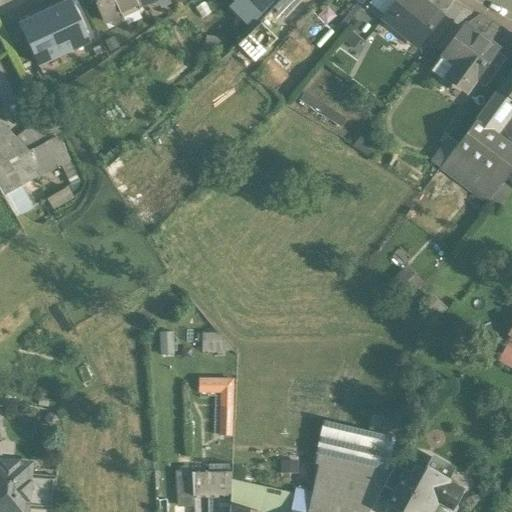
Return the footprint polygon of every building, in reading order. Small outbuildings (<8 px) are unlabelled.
[(38,68),(89,44),(68,0),(17,25),(38,68)] [(137,0),(92,0),(94,2),(93,2),(94,5),(95,4),(104,24),(140,7),(137,0)] [(279,0),(272,9),(285,21),(303,0),(279,0)] [(372,0),(369,4),(385,17),(398,0),(372,0)] [(441,18),(417,0),(398,0),(385,17),(383,19),(417,47),(441,18)] [(235,48),(254,66),(276,43),(258,24),(235,48)] [(495,52),(463,29),(443,57),(431,74),(445,84),(449,78),(467,91),(474,81),(495,52)] [(495,52),(474,81),(485,89),(506,60),(495,52)] [(511,69),(495,93),(511,105),(511,103),(511,69)] [(511,105),(495,93),(468,126),(485,139),(511,105)] [(344,121),(304,94),(299,101),(340,128),(344,121)] [(0,124),(0,193),(14,219),(52,202),(40,181),(27,154),(15,141),(0,124)] [(33,125),(15,141),(27,154),(48,141),(33,125)] [(485,139),(468,126),(455,145),(447,157),(493,192),(506,174),(511,164),(511,159),(508,156),(485,139)] [(48,141),(27,154),(40,181),(69,165),(55,137),(48,141)] [(437,171),(447,157),(455,145),(446,139),(429,165),(437,171)] [(97,161),(103,172),(118,159),(111,150),(97,161)] [(483,206),(493,192),(447,157),(437,171),(483,206)] [(103,172),(124,206),(139,196),(122,172),(126,170),(118,159),(103,172)] [(445,313),(429,298),(416,312),(433,327),(445,313)] [(511,316),(508,315),(502,330),(511,335),(508,342),(511,343),(511,316)] [(201,356),(231,355),(216,337),(200,337),(201,356)] [(201,397),(234,396),(234,383),(201,384),(201,397)] [(371,418),(367,436),(406,444),(414,429),(371,418)] [(321,425),(314,459),(387,475),(392,465),(394,466),(406,444),(367,436),(321,425)] [(309,501),(359,511),(367,511),(381,488),(380,487),(387,475),(314,459),(313,468),(316,468),(309,501)] [(30,466),(0,463),(0,511),(20,511),(21,511),(26,511),(29,477),(30,466)] [(387,475),(380,487),(381,488),(392,494),(404,472),(394,466),(392,465),(387,475)] [(205,467),(205,477),(226,476),(226,466),(205,467)] [(430,478),(412,468),(408,474),(404,472),(392,494),(384,508),(391,511),(431,511),(436,505),(447,511),(452,511),(460,497),(444,487),(446,484),(432,475),(430,478)] [(192,507),(191,500),(190,478),(190,473),(177,473),(179,508),(192,507)] [(203,500),(228,500),(229,484),(229,476),(226,476),(205,477),(190,478),(191,500),(203,500)] [(39,511),(52,511),(55,479),(29,477),(26,511),(39,511)] [(234,511),(359,511),(309,501),(229,484),(228,500),(227,510),(234,511)] [(191,500),(192,507),(191,511),(203,511),(203,500),(191,500)]
